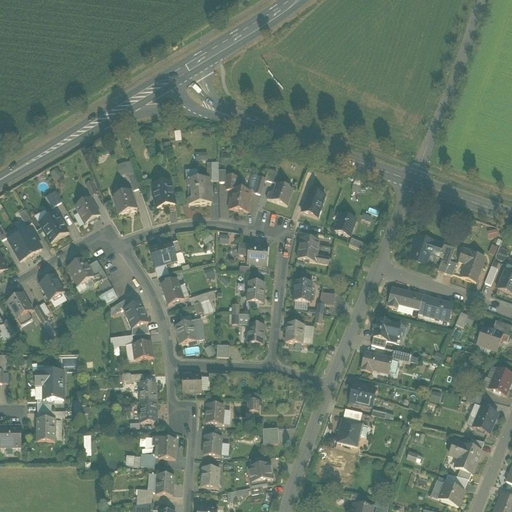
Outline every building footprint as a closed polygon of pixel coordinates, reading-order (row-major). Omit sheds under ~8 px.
[(208,162),(208,154),(197,154),(197,161),(208,162)] [(222,164),(231,164),(231,155),(222,155),(222,164)] [(225,172),(218,172),(218,165),(212,165),(212,182),(218,182),(219,184),(225,184),(225,177),(225,172)] [(264,184),(271,186),(274,176),(267,174),(264,184)] [(129,179),(133,192),(140,190),(136,177),(129,179)] [(226,191),(233,192),(233,190),(236,191),(238,179),(225,177),(225,184),(226,191)] [(254,195),(260,196),(265,180),(260,179),(254,195)] [(188,192),(189,207),(211,205),(209,182),(209,180),(207,180),(189,182),(190,192),(188,192)] [(86,186),(92,198),(97,196),(91,183),(86,186)] [(152,187),(157,210),(175,206),(170,184),(152,187)] [(353,184),(352,199),(361,200),(362,185),(353,184)] [(267,201),(287,208),(293,191),(277,185),(273,196),(269,194),(267,201)] [(250,193),(236,191),(233,190),(233,192),(231,205),(232,205),(232,211),(247,214),(250,193)] [(113,198),(119,217),(129,214),(129,212),(137,210),(131,192),(113,198)] [(302,213),(317,219),(325,198),(309,193),(302,213)] [(44,202),(49,212),(62,204),(57,194),(44,202)] [(84,219),(87,225),(100,217),(90,200),(75,208),(82,220),(84,219)] [(33,225),(25,212),(19,216),(27,229),(33,225)] [(47,238),(51,245),(68,235),(56,214),(39,225),(43,232),(45,231),(49,237),(47,238)] [(335,233),(350,239),(356,222),(339,215),(335,223),(338,224),(335,233)] [(29,231),(9,243),(21,264),(41,252),(29,231)] [(230,245),(230,233),(220,233),(220,245),(230,245)] [(408,263),(425,268),(430,253),(440,256),(443,246),(417,238),(408,263)] [(297,261),(315,265),(315,264),(316,258),(319,243),(301,240),(297,261)] [(349,247),(361,252),(364,245),(351,240),(349,247)] [(171,245),(175,257),(182,256),(178,243),(171,245)] [(149,250),(154,269),(166,265),(177,262),(175,257),(171,245),(171,244),(149,250)] [(239,255),(248,256),(248,247),(240,246),(239,255)] [(437,273),(445,276),(449,264),(455,250),(443,246),(440,256),(444,257),(437,273)] [(268,249),(248,247),(248,256),(247,265),(267,267),(268,249)] [(497,260),(506,262),(507,251),(498,249),(497,260)] [(460,280),(475,285),(485,259),(463,251),(458,264),(465,266),(460,280)] [(315,264),(325,266),(327,260),(316,258),(315,264)] [(90,282),(94,288),(96,287),(107,281),(97,265),(89,270),(83,260),(68,269),(78,288),(90,282)] [(217,266),(217,275),(228,275),(228,260),(217,261),(217,266)] [(455,266),(449,264),(445,276),(451,278),(455,266)] [(166,265),(154,269),(157,279),(169,276),(166,265)] [(484,285),(491,287),(497,271),(496,270),(491,268),(484,285)] [(497,290),(511,296),(511,274),(505,271),(497,290)] [(39,286),(50,303),(64,295),(54,277),(39,286)] [(97,295),(100,302),(114,294),(107,281),(96,287),(99,293),(97,295)] [(160,286),(168,307),(184,302),(176,281),(160,286)] [(247,304),(263,305),(265,286),(248,284),(247,304)] [(293,303),(310,305),(312,285),(295,284),(293,303)] [(398,307),(419,313),(420,312),(423,298),(392,290),(388,308),(398,311),(398,307)] [(117,299),(114,294),(100,302),(103,307),(117,299)] [(324,307),(333,308),(335,296),(321,294),(319,306),(324,307)] [(7,304),(17,322),(28,315),(32,313),(22,295),(7,304)] [(190,301),(192,307),(194,307),(200,305),(208,302),(206,295),(190,301)] [(420,312),(425,313),(428,301),(429,301),(429,300),(423,298),(420,312)] [(126,301),(116,307),(120,313),(124,312),(129,310),(126,301)] [(424,317),(448,324),(453,307),(429,301),(428,301),(425,313),(424,317)] [(39,307),(45,317),(50,314),(44,305),(39,307)] [(124,312),(132,331),(146,326),(148,325),(140,305),(129,310),(124,312)] [(194,307),(197,317),(203,315),(200,305),(194,307)] [(111,317),(120,313),(116,307),(111,310),(111,317)] [(34,311),(43,326),(48,323),(39,308),(34,311)] [(170,317),(173,326),(181,324),(178,314),(170,317)] [(33,322),(28,315),(17,322),(21,329),(33,322)] [(456,327),(463,330),(468,318),(461,315),(456,327)] [(249,317),(238,317),(238,327),(249,326),(249,317)] [(4,325),(11,339),(16,336),(8,322),(4,325)] [(200,322),(192,324),(196,343),(204,341),(200,322)] [(387,343),(388,339),(397,341),(400,328),(377,322),(373,340),(387,343)] [(55,335),(48,323),(43,326),(50,338),(55,335)] [(511,329),(496,323),(492,333),(503,337),(501,344),(506,346),(511,329)] [(180,347),(196,343),(192,324),(176,328),(180,347)] [(286,345),(302,346),(304,327),(287,325),(286,345)] [(132,338),(150,336),(146,326),(132,331),(132,338)] [(247,346),(263,347),(265,328),(249,326),(247,346)] [(497,354),(501,344),(503,337),(492,333),(482,330),(476,347),(497,354)] [(111,350),(133,347),(132,338),(111,340),(111,350)] [(371,348),(385,351),(387,343),(373,340),(371,348)] [(151,345),(133,347),(135,363),(153,360),(151,345)] [(213,347),(205,350),(208,359),(216,356),(213,347)] [(217,360),(229,360),(229,348),(217,348),(217,360)] [(392,362),(410,366),(411,358),(394,354),(392,361),(392,362)] [(372,372),(388,376),(392,362),(392,361),(365,355),(361,373),(371,375),(372,372)] [(489,392),(505,398),(511,381),(511,376),(497,371),(489,392)] [(209,383),(225,384),(225,374),(210,373),(209,383)] [(35,374),(35,388),(43,388),(43,402),(51,402),(64,402),(64,374),(35,374)] [(120,376),(120,385),(141,385),(141,376),(120,376)] [(182,378),(182,395),(202,394),(201,378),(182,378)] [(140,386),(140,405),(156,405),(156,386),(140,386)] [(350,405),(372,410),(376,392),(354,387),(350,405)] [(157,424),(156,405),(140,405),(141,425),(157,424)] [(247,418),(259,418),(259,406),(247,405),(247,418)] [(206,426),(223,427),(224,408),(207,406),(206,426)] [(473,430),(489,437),(498,416),(481,409),(473,430)] [(343,420),(360,424),(362,416),(345,412),(343,420)] [(371,418),(384,421),(386,415),(372,412),(371,418)] [(70,414),(52,414),(37,414),(37,422),(55,422),(55,421),(70,421),(70,414)] [(37,444),(55,444),(55,422),(37,422),(37,444)] [(336,445),(357,449),(362,427),(342,422),(336,445)] [(0,450),(21,450),(20,429),(0,429),(0,450)] [(263,432),(263,447),(279,446),(278,431),(263,432)] [(203,458),(220,459),(222,439),(205,438),(203,458)] [(152,449),(160,450),(160,441),(153,440),(152,449)] [(464,448),(480,454),(482,444),(466,440),(464,448)] [(159,460),(175,461),(176,442),(160,441),(160,450),(159,460)] [(471,476),(472,477),(481,454),(480,454),(464,448),(455,444),(449,457),(458,461),(455,470),(460,472),(471,476)] [(407,462),(421,464),(422,457),(409,454),(407,462)] [(158,469),(159,469),(159,460),(142,459),(141,467),(158,469)] [(250,462),(251,469),(264,467),(263,461),(250,462)] [(254,485),(255,491),(262,489),(267,488),(267,483),(272,482),(269,466),(264,467),(251,469),(249,470),(252,485),(254,485)] [(201,489),(218,491),(219,471),(203,470),(201,489)] [(460,472),(457,479),(468,482),(471,476),(460,472)] [(156,497),(172,498),(174,478),(157,477),(156,497)] [(464,490),(468,482),(457,479),(454,478),(452,485),(464,490)] [(441,502),(458,509),(458,508),(457,508),(460,502),(464,493),(463,493),(451,488),(444,485),(441,494),(444,495),(441,502)] [(250,491),(252,498),(264,496),(262,489),(250,491)] [(137,507),(141,507),(151,505),(152,493),(138,492),(137,507)] [(511,511),(511,500),(502,496),(495,511),(511,511)]
